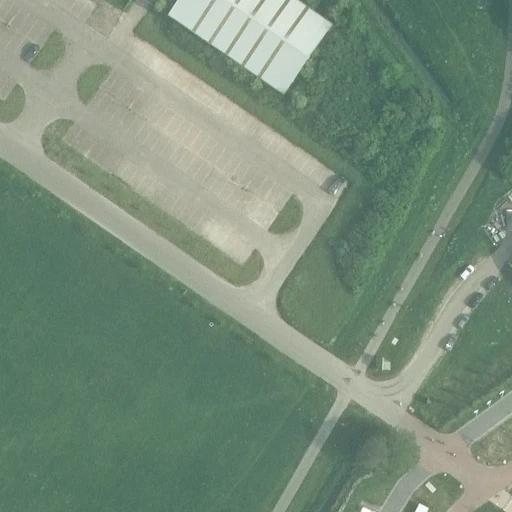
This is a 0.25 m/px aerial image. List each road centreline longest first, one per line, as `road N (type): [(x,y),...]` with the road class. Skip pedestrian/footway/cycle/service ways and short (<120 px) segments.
road 1 (unclassified): [(0,145),(349,385)]
road 2 (unknown): [(383,326),(400,317),(511,112)]
